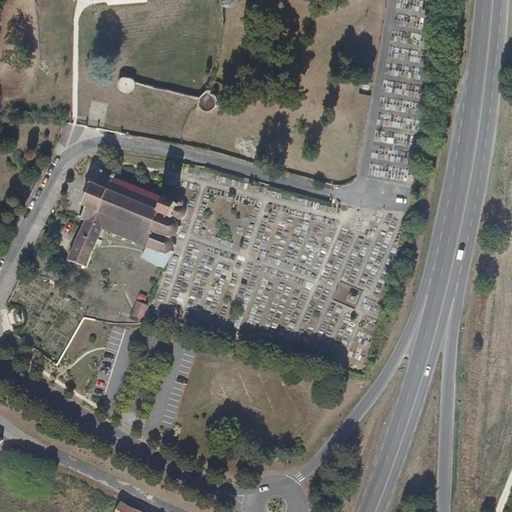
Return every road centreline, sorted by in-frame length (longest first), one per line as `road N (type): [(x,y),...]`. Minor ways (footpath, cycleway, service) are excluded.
road 1 (primary): [(458,228),(375,392),(285,486)]
road 2 (primary): [(458,228),(424,360),(371,511)]
road 3 (primary): [(444,511),(458,228)]
road 4 (residential): [(0,362),(214,486)]
road 5 (primary): [(490,0),(458,228)]
